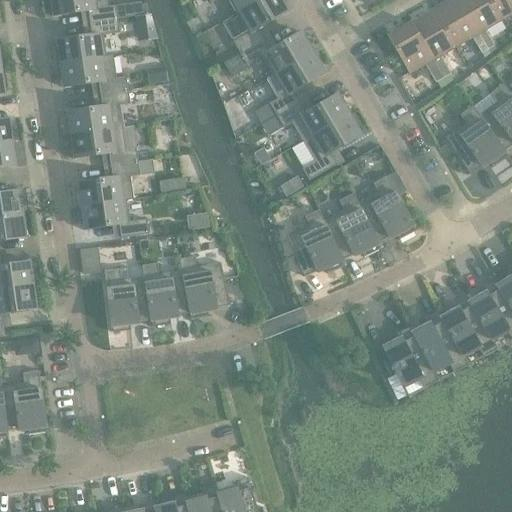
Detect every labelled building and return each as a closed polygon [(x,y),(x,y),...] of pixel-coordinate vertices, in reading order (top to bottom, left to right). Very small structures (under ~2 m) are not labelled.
[(96,0),(51,0),(54,18),(55,18),(55,16),(87,12),(89,24),(117,20),(115,6),(98,9),(96,0)] [(228,0),(237,14),(240,12),(260,0),(208,0),(211,5),(218,0),(228,0)] [(280,0),(260,0),(240,12),(237,14),(248,34),(234,43),(240,54),(264,40),(258,29),(286,12),(286,13),(288,13),(280,0)] [(450,0),(434,10),(456,48),(472,38),(481,54),(487,50),(457,0),(450,0)] [(457,0),(487,50),(493,47),(484,31),(500,21),(487,0),(457,0)] [(511,0),(487,0),(500,21),(511,14),(511,0)] [(410,23),(443,79),(450,75),(440,57),(456,48),(434,10),(410,23)] [(117,20),(89,24),(91,36),(59,41),(58,40),(57,40),(61,64),(105,57),(102,36),(119,33),(117,20)] [(435,83),(443,79),(410,23),(387,37),(409,75),(425,66),(435,83)] [(273,76),(311,53),(299,32),(298,33),(298,34),(270,50),(264,40),(240,54),(247,67),(262,58),(273,76)] [(276,116),(300,102),(294,91),(322,74),(323,76),(324,75),(311,53),(273,76),(273,77),(267,80),(278,99),(269,104),(276,116)] [(100,95),(128,91),(126,78),(116,79),(112,56),(105,57),(61,64),(64,89),(66,89),(65,88),(98,83),(100,95)] [(497,59),(490,65),(497,74),(504,69),(497,59)] [(511,97),(509,94),(510,93),(503,84),(490,94),(497,102),(479,116),(478,116),(503,152),(504,152),(511,145),(511,97)] [(71,136),(123,128),(120,106),(130,105),(128,91),(100,95),(101,108),(69,112),(69,111),(68,111),(71,136)] [(303,142),(313,136),(348,116),(335,94),(334,95),(335,96),(307,113),(300,102),(276,116),(283,128),(291,123),(303,142)] [(503,152),(478,116),(479,116),(472,106),(459,115),(465,125),(446,138),(470,175),(488,162),(492,168),(508,157),(504,152),(503,152)] [(348,116),(313,136),(303,142),(314,161),(301,169),(308,181),(337,165),(330,153),(358,137),(359,138),(360,137),(348,116)] [(0,144),(11,143),(7,119),(6,119),(6,120),(0,121),(0,144)] [(162,123),(162,143),(173,143),(173,123),(162,123)] [(123,128),(71,136),(75,160),(76,160),(76,159),(108,154),(110,166),(138,162),(136,149),(126,150),(123,128)] [(0,168),(13,167),(13,168),(14,168),(11,143),(0,144),(0,168)] [(257,153),(255,154),(261,164),(269,159),(263,149),(257,153)] [(78,182),(81,207),(126,201),(133,200),(130,177),(154,174),(152,160),(138,162),(110,166),(112,179),(79,183),(79,182),(78,182)] [(340,171),(331,176),(334,182),(340,184),(345,181),(340,171)] [(297,177),(285,184),(292,194),(304,187),(297,177)] [(377,245),(377,244),(396,234),(399,241),(416,231),(387,177),(372,184),(378,194),(358,204),(357,205),(377,245)] [(171,180),(158,182),(160,193),(173,191),(171,180)] [(0,193),(0,217),(21,215),(18,190),(16,190),(16,192),(0,193)] [(341,261),(342,261),(360,252),(363,258),(380,250),(377,244),(377,245),(357,205),(358,204),(353,194),(339,201),(344,211),(323,221),(341,261)] [(120,239),(148,235),(146,220),(129,222),(126,201),(81,207),(85,232),(86,231),(86,230),(119,225),(120,239)] [(344,267),(342,261),(341,261),(323,221),(318,210),(304,217),(308,227),(286,236),(303,278),(324,268),(327,275),(344,267)] [(0,241),(23,238),(23,240),(25,239),(21,215),(0,217),(0,241)] [(98,248),(80,250),(83,275),(100,273),(98,248)] [(190,314),(189,314),(190,321),(209,317),(207,310),(230,306),(220,263),(196,268),(194,257),(179,260),(181,271),(182,271),(190,314)] [(0,266),(0,290),(32,286),(28,261),(27,261),(27,263),(0,266)] [(151,320),(150,321),(151,328),(169,325),(168,318),(189,314),(190,314),(182,271),(181,271),(159,275),(157,264),(141,266),(143,278),(144,278),(151,320)] [(511,313),(511,268),(508,271),(511,277),(497,286),(496,286),(511,313)] [(150,321),(151,320),(144,278),(143,278),(121,281),(119,270),(104,272),(111,333),(130,331),(129,324),(150,321)] [(468,303),(489,341),(490,341),(496,351),(499,350),(511,341),(511,313),(496,286),(497,286),(493,280),(480,288),(484,293),(469,302),(468,303)] [(0,290),(0,328),(3,328),(1,314),(34,309),(34,311),(35,311),(32,286),(0,290)] [(461,357),(466,367),(483,358),(496,351),(490,341),(489,341),(468,303),(469,302),(466,297),(453,304),(456,309),(441,318),(440,318),(460,357),(461,357)] [(460,357),(440,318),(441,318),(438,312),(424,319),(427,325),(412,333),(431,373),(431,372),(436,383),(466,367),(461,357),(460,357)] [(384,363),(383,363),(389,376),(390,376),(390,375),(394,373),(401,387),(406,398),(436,383),(431,372),(431,373),(412,333),(410,327),(396,334),(399,339),(382,348),(388,362),(384,364),(384,363)] [(37,341),(26,342),(27,355),(39,353),(37,341)] [(24,385),(2,388),(1,388),(6,432),(27,429),(28,436),(47,433),(38,372),(22,374),(24,385)] [(222,511),(263,511),(262,508),(261,508),(261,509),(257,510),(246,477),(232,482),(234,488),(217,492),(216,493),(222,511)] [(203,496),(186,501),(185,501),(188,511),(222,511),(216,493),(217,492),(216,486),(201,490),(203,496)] [(172,504),(155,508),(154,508),(154,511),(188,511),(185,501),(186,501),(185,494),(170,498),(172,504)] [(140,511),(135,511),(154,511),(154,508),(155,508),(154,502),(139,505),(140,511)]
